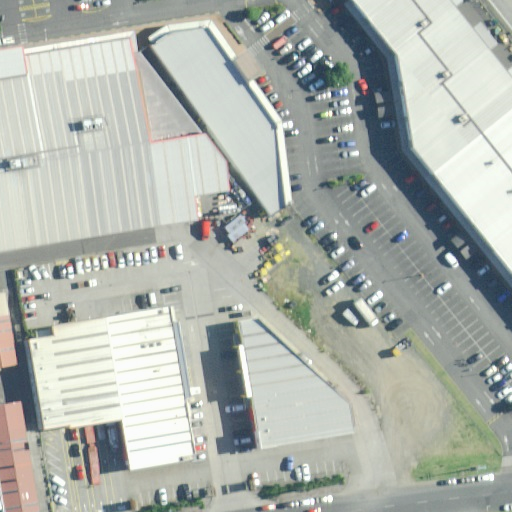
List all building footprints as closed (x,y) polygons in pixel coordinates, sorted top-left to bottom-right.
[(511,84),(444,0),(340,0),(383,58),(391,102),(400,150),(473,242),(511,290),(511,84)] [(0,250),(192,220),(189,196),(223,189),(218,154),(221,151),(267,216),(287,204),(278,120),(237,62),(207,19),(164,23),(138,41),(207,131),(197,133),(141,143),(128,52),(134,51),(131,30),(16,49),(15,48),(14,46),(0,48),(0,250)] [(183,452),(159,305),(16,327),(31,425),(108,413),(116,462),(183,452)] [(230,315),(250,445),(267,442),(344,428),(340,400),(246,312),(230,315)] [(10,401),(0,402),(0,511),(22,511),(27,511),(10,401)]
